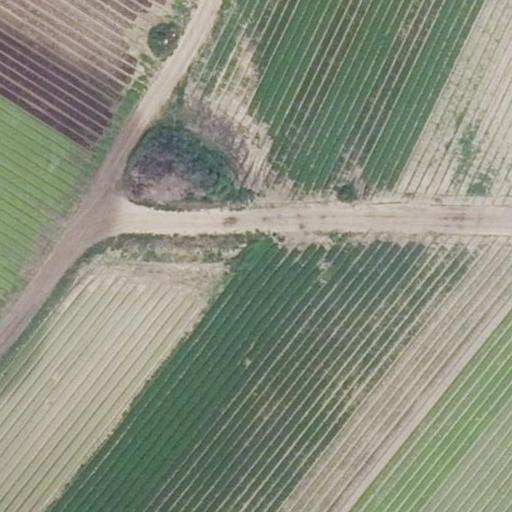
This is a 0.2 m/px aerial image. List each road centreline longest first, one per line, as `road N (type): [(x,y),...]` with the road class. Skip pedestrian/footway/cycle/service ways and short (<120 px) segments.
road 1 (track): [(511,220),(92,218),(0,354)]
road 2 (track): [(92,218),(207,0)]
